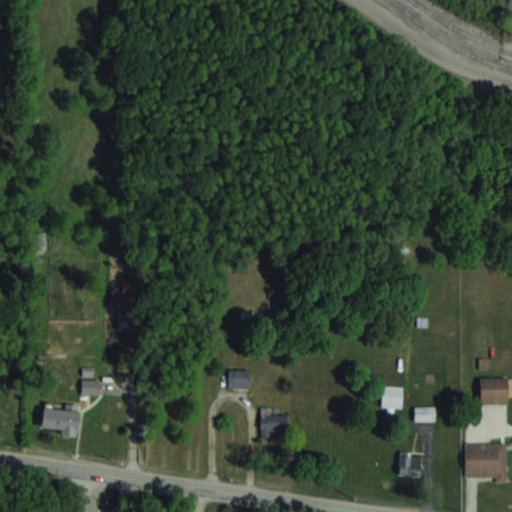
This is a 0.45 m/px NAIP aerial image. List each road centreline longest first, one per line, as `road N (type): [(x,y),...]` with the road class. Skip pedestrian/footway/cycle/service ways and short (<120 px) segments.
road 1 (tertiary): [(0,458),(363,511)]
road 2 (residential): [(358,0),(442,56),(511,81)]
